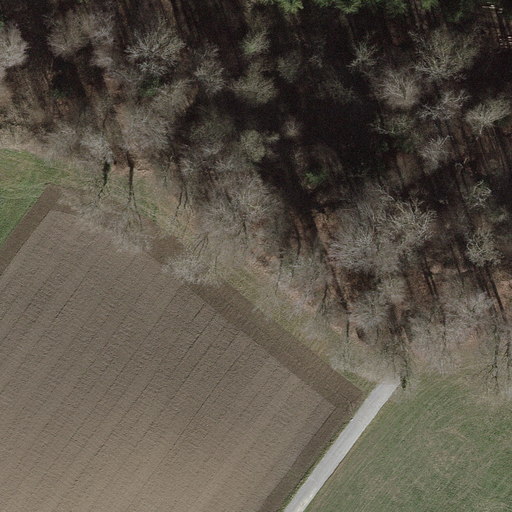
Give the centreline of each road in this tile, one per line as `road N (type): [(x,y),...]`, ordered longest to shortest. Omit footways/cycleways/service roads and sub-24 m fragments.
road 1 (track): [(408,351),(295,511)]
road 2 (track): [(511,23),(354,0)]
